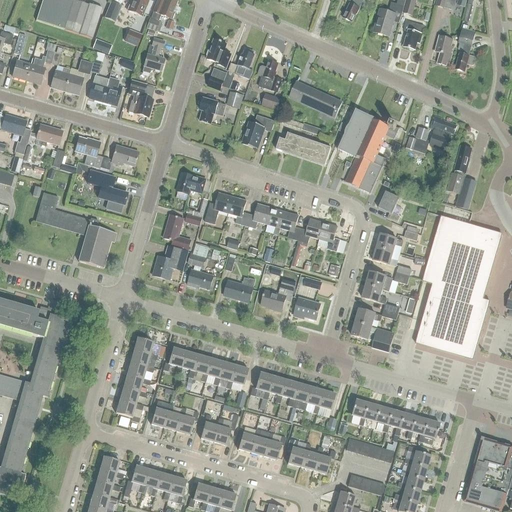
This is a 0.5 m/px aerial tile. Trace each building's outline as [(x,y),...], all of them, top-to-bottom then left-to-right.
[(42,0),(35,21),(64,31),(74,1),(73,0),(42,0)] [(131,2),(127,11),(142,17),(148,0),(129,0),(129,1),(131,2)] [(153,13),(150,20),(156,22),(157,22),(159,15),(160,16),(171,20),(174,14),(172,13),(176,3),(169,0),(157,0),(152,12),(153,13)] [(343,19),(350,22),(354,14),(356,15),(363,0),(347,0),(351,2),(343,19)] [(391,3),(388,13),(380,11),(373,33),(388,38),(393,23),(398,25),(405,0),(398,0),(397,5),(391,3)] [(406,0),(403,14),(411,17),(416,0),(406,0)] [(436,0),(435,8),(444,10),(446,0),(436,0)] [(64,31),(92,40),(102,9),(89,4),(88,6),(74,1),(64,31)] [(104,18),(115,23),(121,8),(110,3),(104,18)] [(464,23),(468,24),(473,4),(469,3),(464,23)] [(149,20),(146,29),(155,33),(158,26),(155,25),(156,22),(150,20),(149,20)] [(424,27),(416,25),(406,22),(404,31),(407,32),(403,47),(415,51),(416,44),(419,45),(424,27)] [(455,70),(464,73),(466,65),(471,66),(473,65),(475,59),(473,58),(470,57),(469,57),(466,56),(469,47),(470,48),(474,34),(471,33),(472,32),(462,29),(458,44),(460,44),(458,51),(460,51),(455,70)] [(129,31),(125,42),(137,47),(141,36),(129,31)] [(0,52),(2,44),(9,46),(12,36),(1,33),(0,34),(0,52)] [(18,36),(13,54),(20,56),(26,37),(19,35),(18,36)] [(440,54),(437,64),(446,66),(447,63),(449,64),(453,48),(451,47),(453,41),(439,37),(435,52),(440,54)] [(150,46),(142,72),(149,74),(151,70),(161,72),(164,61),(157,59),(160,49),(162,49),(164,42),(153,40),(151,46),(150,46)] [(222,43),(220,43),(214,40),(210,51),(209,51),(207,56),(208,57),(207,60),(219,65),(218,66),(227,69),(230,58),(223,56),(227,45),(222,43)] [(95,41),(92,49),(100,53),(104,44),(95,41)] [(44,62),(44,63),(51,65),(54,53),(53,53),(55,46),(47,44),(45,51),(47,51),(45,58),(44,62)] [(54,53),(51,65),(57,67),(58,67),(61,55),(62,50),(57,49),(56,54),(54,53)] [(242,76),(242,78),(250,81),(253,72),(249,70),(254,56),(253,55),(254,52),(249,50),(248,53),(245,52),(243,55),(242,55),(235,73),(242,76)] [(94,61),(90,73),(98,75),(101,63),(104,56),(96,54),(94,61)] [(30,65),(26,82),(40,86),(44,69),(42,69),(44,63),(44,62),(41,61),(34,59),(32,66),(30,65)] [(120,67),(132,72),(135,65),(123,60),(120,67)] [(17,61),(12,78),(26,82),(30,65),(17,61)] [(78,72),(78,73),(84,74),(89,76),(92,64),(91,64),(82,61),(81,61),(78,72)] [(259,87),(277,93),(282,81),(275,79),(277,73),(276,73),(278,65),(268,62),(266,68),(262,67),(260,68),(258,74),(259,76),(262,77),(259,87)] [(55,71),(50,89),(64,93),(69,75),(61,73),(62,70),(56,69),(56,71),(55,71)] [(223,86),(225,80),(227,74),(215,70),(211,82),(222,86),(223,86)] [(223,86),(229,89),(235,73),(228,71),(227,74),(225,80),(223,86)] [(69,75),(64,93),(78,96),(83,79),(82,79),(69,75)] [(94,77),(88,99),(102,103),(108,81),(94,77)] [(108,81),(102,103),(116,107),(122,88),(117,86),(119,82),(109,79),(108,81)] [(133,102),(136,107),(134,115),(149,119),(154,102),(143,99),(147,86),(132,82),(128,95),(134,97),(133,102)] [(341,104),(297,84),(291,98),(335,118),(341,104)] [(226,106),(228,107),(240,110),(244,96),(230,92),(226,106)] [(280,99),(276,98),(265,95),(262,106),(277,111),(280,99)] [(198,122),(211,126),(214,115),(223,118),(224,112),(225,112),(226,106),(218,104),(219,103),(203,99),(200,111),(201,112),(198,122)] [(344,136),(337,151),(356,159),(345,183),(343,182),(342,183),(370,195),(371,193),(383,167),(386,161),(385,160),(378,157),(386,137),(394,141),(399,130),(395,128),(396,127),(395,126),(394,128),(391,126),(392,125),(391,124),(390,126),(355,111),(349,125),(348,126),(348,127),(347,127),(347,128),(346,128),(346,129),(345,130),(345,131),(345,132),(344,133),(344,134),(344,135),(344,136)] [(22,138),(20,144),(17,143),(14,153),(23,156),(26,145),(27,146),(31,131),(24,129),(26,122),(5,116),(1,132),(22,138)] [(433,135),(429,145),(448,151),(452,142),(447,140),(449,135),(453,136),(456,127),(443,122),(444,120),(434,117),(430,129),(435,131),(433,135)] [(250,147),(258,150),(265,130),(272,132),(275,122),(265,118),(264,123),(255,120),(254,126),(249,124),(243,144),(250,146),(250,147)] [(304,125),(303,130),(320,136),(322,130),(305,124),(304,125)] [(36,140),(58,147),(62,132),(40,126),(36,140)] [(409,139),(405,151),(424,157),(428,142),(426,141),(429,132),(419,129),(416,139),(417,140),(416,141),(409,139)] [(277,150),(325,166),(331,148),(288,134),(286,140),(280,139),(277,150)] [(75,152),(87,156),(85,162),(93,164),(92,168),(99,170),(102,159),(96,157),(100,143),(91,140),(90,142),(79,138),(75,152)] [(116,147),(111,164),(121,167),(122,164),(135,168),(139,153),(116,147)] [(460,147),(455,164),(453,174),(451,174),(446,192),(458,196),(455,206),(468,209),(476,182),(464,179),(467,168),(468,168),(470,160),(469,160),(472,150),(460,147)] [(57,151),(53,167),(59,169),(63,153),(57,151)] [(109,161),(102,159),(99,170),(108,172),(109,167),(107,166),(109,161)] [(59,171),(74,175),(76,169),(61,164),(59,171)] [(90,172),(87,185),(101,189),(99,195),(98,199),(98,200),(107,202),(105,210),(119,214),(121,206),(123,207),(127,195),(111,190),(114,179),(90,172)] [(0,183),(0,184),(5,186),(8,175),(3,173),(0,183)] [(177,193),(189,196),(191,190),(195,192),(195,193),(202,195),(206,181),(199,179),(199,180),(195,179),(195,178),(183,174),(177,193)] [(14,176),(9,175),(8,175),(5,186),(11,188),(14,176)] [(35,189),(33,197),(38,199),(41,191),(35,189)] [(379,209),(390,214),(388,219),(398,223),(400,218),(393,215),(400,199),(386,193),(379,209)] [(43,195),(35,223),(86,237),(79,263),(103,270),(111,243),(113,243),(116,234),(97,229),(98,222),(91,220),(90,222),(55,212),(58,199),(43,195)] [(218,213),(229,216),(233,199),(219,195),(215,206),(209,204),(204,223),(214,226),(218,213)] [(235,225),(246,228),(250,216),(243,214),(246,203),(233,199),(229,216),(237,218),(235,225)] [(186,214),(202,219),(207,201),(202,200),(199,213),(188,209),(186,214)] [(257,224),(266,226),(271,209),(258,205),(254,217),(250,216),(246,228),(255,231),(257,224)] [(278,237),(280,230),(284,213),(271,209),(266,226),(275,229),(273,236),(278,237)] [(287,240),(293,241),(291,250),(295,252),(298,243),(297,242),(300,230),(295,228),(298,217),(284,213),(280,230),(289,232),(287,240)] [(187,216),(184,224),(199,229),(202,220),(187,216)] [(170,248),(189,253),(192,241),(179,238),(184,221),(170,217),(164,239),(172,242),(170,248)] [(416,342),(415,345),(431,350),(432,346),(433,339),(469,350),(472,340),(478,341),(490,302),(483,300),(490,275),(501,236),(502,235),(468,225),(441,218),(429,261),(425,272),(426,273),(435,275),(432,286),(420,329),(419,332),(416,342)] [(298,243),(295,252),(291,267),(300,270),(302,265),(296,264),(301,247),(307,248),(307,245),(308,246),(310,238),(318,241),(323,224),(310,220),(307,232),(300,230),(297,242),(298,243)] [(323,224),(318,241),(329,243),(327,251),(336,253),(340,241),(334,239),(337,228),(323,224)] [(404,239),(405,239),(405,241),(416,244),(418,236),(418,235),(416,235),(417,230),(407,227),(406,232),(405,232),(404,239)] [(377,248),(394,253),(396,246),(402,248),(403,243),(397,241),(397,240),(381,236),(377,248)] [(226,248),(237,251),(239,243),(228,240),(226,248)] [(195,245),(193,255),(191,255),(188,264),(195,266),(194,272),(192,271),(187,287),(196,289),(197,287),(210,291),(214,277),(200,273),(201,268),(203,268),(204,264),(205,264),(206,259),(209,249),(195,245)] [(189,253),(170,248),(166,260),(159,258),(153,277),(170,282),(174,267),(183,270),(183,273),(189,253)] [(377,248),(373,262),(390,267),(390,266),(396,267),(398,262),(391,261),(394,253),(377,248)] [(211,260),(219,262),(220,257),(218,256),(220,252),(213,250),(211,260)] [(226,270),(232,272),(236,260),(230,258),(226,270)] [(327,275),(336,278),(339,269),(330,266),(327,275)] [(269,275),(279,277),(281,271),(271,268),(269,275)] [(397,275),(409,278),(411,271),(399,268),(397,275)] [(366,286),(389,292),(392,280),(386,278),(386,277),(370,273),(366,286)] [(397,275),(395,283),(407,287),(409,278),(397,275)] [(302,287),(319,292),(322,283),(305,278),(305,279),(301,277),(298,285),(303,286),(302,287)] [(224,297),(249,304),(254,290),(253,289),(255,281),(249,279),(249,280),(245,279),(243,286),(229,282),(224,297)] [(366,286),(362,299),(379,304),(385,305),(387,300),(381,298),(383,291),(389,293),(389,292),(366,286)] [(265,292),(261,307),(273,310),(273,311),(282,314),(285,302),(291,303),(293,294),(284,291),(282,297),(265,292)] [(411,298),(407,313),(414,314),(418,300),(411,298)] [(294,317),(301,319),(301,317),(316,322),(321,306),(299,300),(294,317)] [(0,495),(5,497),(8,487),(21,491),(25,476),(20,474),(42,397),(47,399),(69,321),(53,316),(49,315),(49,317),(38,314),(38,313),(0,301),(0,395),(17,401),(19,401),(0,467),(0,495)] [(385,312),(398,316),(400,309),(386,305),(385,312)] [(356,323),(372,328),(374,321),(380,323),(382,318),(376,316),(376,315),(359,311),(356,323)] [(385,312),(383,318),(396,322),(398,316),(385,312)] [(372,328),(356,323),(352,337),(368,341),(369,341),(375,343),(373,348),(389,352),(394,334),(372,328)] [(133,352),(149,356),(148,360),(155,361),(156,362),(157,357),(154,356),(155,352),(151,351),(153,344),(137,339),(136,340),(137,340),(133,352)] [(172,349),(168,365),(165,364),(163,371),(168,372),(170,365),(177,367),(180,368),(185,352),(172,349)] [(129,364),(146,369),(145,372),(152,374),(154,370),(153,369),(155,361),(148,360),(149,356),(133,352),(130,364),(129,364)] [(180,368),(177,367),(175,374),(180,376),(182,369),(190,371),(193,372),(197,356),(185,352),(180,368)] [(193,372),(190,371),(188,378),(192,379),(194,372),(202,375),(205,375),(210,359),(197,356),(193,372)] [(205,375),(202,375),(200,382),(205,383),(207,376),(215,378),(218,379),(222,363),(210,359),(205,375)] [(218,379),(215,378),(213,385),(217,387),(219,379),(227,382),(231,383),(235,367),(222,363),(218,379)] [(126,377),(142,381),(141,385),(149,387),(150,382),(152,374),(145,372),(146,369),(129,364),(129,365),(130,365),(126,377)] [(231,383),(227,382),(225,389),(230,390),(232,383),(243,386),(248,370),(235,367),(231,383)] [(250,391),(250,392),(249,397),(254,398),(255,392),(256,391),(258,391),(262,392),(263,393),(266,394),(267,392),(271,377),(259,373),(255,389),(251,388),(250,391)] [(122,389),(139,394),(138,397),(145,399),(146,395),(145,394),(146,390),(140,389),(141,385),(142,381),(126,377),(123,389),(122,389)] [(266,394),(263,393),(261,400),(266,401),(268,394),(276,396),(279,397),(280,392),(284,380),(271,377),(267,392),(266,394)] [(279,397),(276,396),(274,403),(278,405),(280,398),(288,400),(291,401),(296,384),(284,380),(280,392),(279,397)] [(309,388),(296,384),(291,401),(288,400),(286,407),(299,410),(299,409),(301,404),(304,404),(309,388)] [(301,404),(299,409),(299,410),(299,411),(304,413),(306,405),(313,407),(317,408),(322,391),(309,388),(304,404),(301,404)] [(119,402),(135,406),(134,410),(141,412),(142,412),(142,411),(143,407),(135,405),(138,397),(139,394),(122,389),(122,390),(119,402)] [(317,408),(313,407),(311,414),(317,416),(319,409),(330,412),(335,395),(322,391),(317,408)] [(235,407),(241,409),(246,395),(239,393),(235,407)] [(348,415),(346,422),(350,424),(358,426),(360,418),(363,419),(367,404),(356,401),(355,401),(351,416),(348,415)] [(115,414),(115,415),(131,419),(130,422),(132,422),(138,424),(139,420),(139,419),(141,412),(134,410),(135,406),(119,402),(115,414)] [(360,418),(358,426),(362,427),(370,429),(372,422),(375,423),(379,408),(367,404),(363,419),(360,418)] [(155,409),(150,426),(151,426),(151,425),(163,429),(168,413),(171,414),(172,408),(173,406),(168,405),(166,412),(155,409)] [(372,422),(370,429),(374,430),(381,432),(384,425),(387,426),(391,411),(379,408),(375,423),(372,422)] [(168,413),(163,429),(175,433),(176,433),(180,416),(183,417),(185,410),(181,409),(180,410),(179,416),(171,414),(168,413)] [(384,425),(381,432),(386,434),(388,426),(395,429),(399,429),(403,414),(391,411),(387,426),(384,425)] [(180,416),(176,433),(188,436),(189,437),(193,421),(195,422),(198,413),(193,412),(191,420),(183,417),(180,416)] [(395,429),(393,436),(398,437),(400,430),(407,432),(411,433),(415,418),(403,414),(399,429),(395,429)] [(204,425),(200,440),(201,440),(213,443),(213,444),(218,427),(221,428),(223,421),(218,419),(216,427),(208,425),(211,417),(206,416),(203,424),(204,425)] [(218,427),(213,444),(213,443),(225,447),(226,447),(230,431),(233,432),(235,424),(238,417),(233,416),(231,423),(229,430),(221,428),(218,427)] [(127,429),(129,421),(120,418),(117,426),(127,429)] [(326,430),(333,433),(337,420),(329,418),(326,430)] [(407,432),(405,439),(410,440),(412,433),(415,434),(419,435),(423,436),(427,421),(415,418),(411,433),(407,432)] [(419,435),(417,443),(422,444),(431,447),(433,439),(434,440),(435,440),(439,424),(427,421),(423,436),(419,435)] [(340,425),(338,435),(344,436),(347,427),(340,425)] [(242,434),(237,450),(238,451),(238,450),(250,454),(255,438),(258,439),(260,431),(255,430),(255,432),(253,437),(242,434)] [(255,438),(250,454),(251,454),(263,457),(262,458),(263,458),(267,441),(270,442),(273,435),(268,433),(266,441),(258,439),(255,438)] [(267,441),(263,458),(275,461),(276,461),(280,446),(283,446),(285,438),(280,437),(278,445),(270,442),(267,441)] [(511,447),(481,439),(463,503),(495,511),(502,511),(511,476),(511,447)] [(346,451),(351,453),(355,441),(349,440),(346,451)] [(291,452),(287,465),(300,468),(305,453),(309,454),(311,446),(306,445),(304,452),(296,450),(298,443),(293,441),(290,452),(291,452)] [(355,441),(351,453),(356,455),(360,443),(355,441)] [(360,443),(356,455),(362,456),(366,445),(360,443)] [(366,445),(362,456),(368,458),(371,446),(366,445)] [(371,446),(368,458),(373,459),(377,448),(371,446)] [(377,448),(373,459),(379,461),(382,450),(382,449),(377,448)] [(412,462),(411,464),(427,469),(430,457),(415,452),(415,450),(408,448),(407,452),(414,454),(412,462)] [(305,453),(300,468),(313,472),(317,456),(322,457),(324,450),(319,449),(317,456),(309,454),(305,453)] [(382,450),(379,461),(385,463),(388,451),(385,450),(382,450)] [(388,451),(385,463),(390,464),(393,453),(388,451)] [(335,453),(331,452),(329,459),(322,457),(317,456),(313,472),(325,476),(330,460),(333,461),(335,453)] [(99,470),(99,471),(115,475),(114,478),(122,481),(123,476),(116,474),(119,462),(103,458),(99,470)] [(409,473),(408,476),(423,480),(427,469),(411,464),(412,462),(405,460),(404,464),(411,466),(409,473)] [(125,490),(123,497),(128,499),(130,491),(132,483),(140,486),(143,487),(147,470),(147,471),(135,467),(134,467),(130,483),(127,482),(125,490)] [(140,486),(138,493),(142,495),(144,487),(152,489),(155,490),(160,474),(148,471),(147,470),(143,487),(140,486)] [(99,471),(96,483),(112,488),(111,491),(118,493),(119,488),(112,486),(114,478),(115,475),(99,471)] [(407,478),(404,488),(420,492),(423,480),(408,476),(409,473),(401,471),(400,476),(407,478)] [(152,489),(150,497),(155,498),(163,500),(165,493),(168,494),(172,478),(160,474),(155,490),(152,489)] [(351,476),(347,487),(352,489),(356,477),(351,476)] [(356,477),(352,489),(358,490),(361,479),(356,477)] [(165,493),(163,500),(167,502),(169,494),(177,496),(175,504),(180,505),(182,497),(181,497),(186,482),(185,481),(173,478),(172,478),(168,494),(165,493)] [(361,479),(358,490),(364,492),(367,481),(361,479)] [(367,481),(364,492),(369,494),(372,482),(367,481)] [(372,482),(369,494),(375,495),(378,484),(372,482)] [(96,483),(92,496),(108,500),(107,504),(114,506),(116,501),(108,499),(111,491),(112,488),(96,483)] [(402,497),(401,499),(417,503),(420,492),(404,488),(405,485),(398,483),(397,488),(404,490),(402,497)] [(378,484),(375,495),(381,497),(384,485),(378,484)] [(210,488),(197,485),(193,500),(190,499),(188,508),(193,509),(195,501),(203,504),(205,504),(210,488)] [(222,492),(210,488),(205,504),(203,504),(201,511),(203,511),(205,511),(207,505),(218,508),(222,492)] [(218,508),(215,507),(213,511),(218,511),(220,509),(231,511),(235,496),(222,492),(218,508)] [(340,492),(336,506),(350,510),(349,511),(357,511),(358,510),(351,508),(354,497),(340,492)] [(402,497),(395,495),(392,503),(399,505),(397,511),(414,511),(417,503),(401,499),(402,497)] [(92,496),(89,508),(102,511),(108,511),(105,511),(107,504),(108,500),(92,496)]
